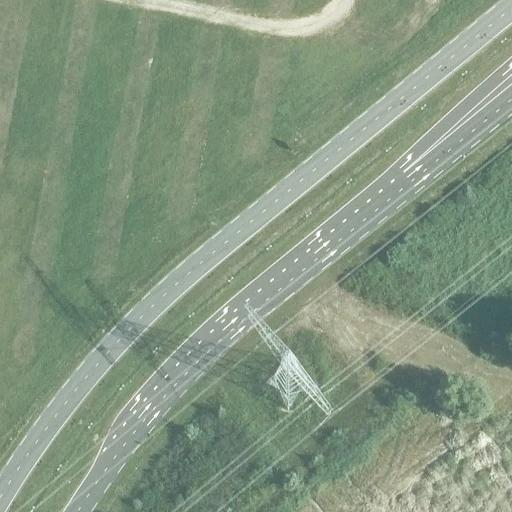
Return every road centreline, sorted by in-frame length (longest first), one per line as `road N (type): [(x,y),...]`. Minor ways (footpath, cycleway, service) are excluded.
road 1 (secondary): [(511,6),(163,294),(81,381),(0,495)]
road 2 (secondary): [(78,511),(125,444),(216,343),(411,180)]
road 3 (secondary): [(411,180),(511,67)]
road 4 (secondary): [(411,180),(511,100)]
